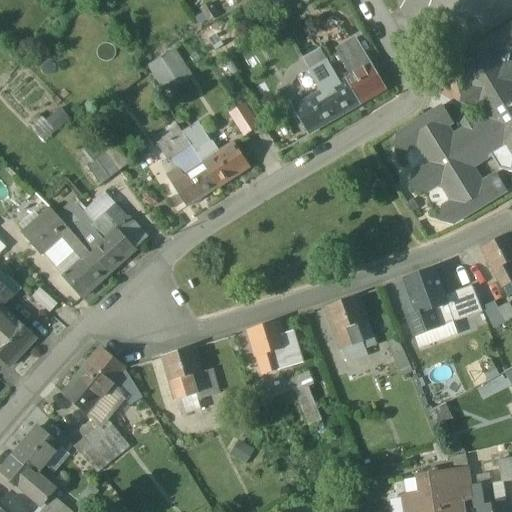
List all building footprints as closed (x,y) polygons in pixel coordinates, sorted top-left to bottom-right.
[(511,30),(489,43),(504,70),(508,68),(511,56),(511,55),(511,30)] [(370,66),(354,38),(335,49),(351,77),(355,75),(370,66)] [(511,69),(508,68),(504,70),(489,43),(454,63),(467,86),(464,88),(461,102),(474,105),(478,103),(485,115),(492,126),(496,123),(500,130),(496,132),(504,145),(511,159),(511,158),(511,69)] [(163,84),(191,66),(178,47),(150,65),(163,84)] [(340,84),(327,63),(313,72),(325,93),(340,84)] [(384,88),(370,66),(355,75),(369,97),(384,88)] [(369,97),(355,75),(351,77),(346,80),(360,103),(369,97)] [(360,103),(346,80),(340,84),(325,93),(339,115),(360,103)] [(325,93),(294,111),(307,134),(339,115),(325,93)] [(258,126),(245,106),(231,115),(245,135),(258,126)] [(465,127),(451,135),(446,125),(450,122),(440,106),(398,130),(394,143),(407,147),(416,142),(428,162),(414,169),(410,186),(427,190),(440,183),(450,201),(441,206),(437,218),(450,221),(501,192),(492,176),(479,184),(469,166),(487,156),(504,145),(496,132),(500,130),(496,123),(492,126),(485,115),(478,120),(476,117),(463,125),(465,127)] [(232,143),(202,163),(217,186),(247,167),(232,143)] [(511,158),(511,159),(504,145),(487,156),(487,157),(489,156),(497,169),(511,174),(511,171),(511,158)] [(120,169),(106,149),(89,161),(103,181),(120,169)] [(202,163),(175,180),(190,204),(217,186),(202,163)] [(96,222),(75,199),(59,214),(63,218),(92,250),(117,227),(136,248),(148,237),(137,224),(133,227),(126,220),(128,218),(115,204),(96,222)] [(59,214),(52,207),(24,231),(45,254),(52,247),(63,236),(76,249),(83,258),(84,258),(92,250),(63,218),(59,214)] [(117,227),(92,250),(111,271),(136,248),(117,227)] [(511,239),(509,234),(481,249),(493,272),(494,271),(511,262),(511,239)] [(76,249),(63,236),(52,247),(64,260),(76,249)] [(0,237),(0,256),(10,247),(0,237)] [(64,260),(59,265),(66,273),(83,258),(76,249),(64,260)] [(66,273),(65,275),(84,296),(111,271),(92,250),(84,258),(83,258),(66,273)] [(511,262),(494,271),(503,288),(511,283),(511,262)] [(28,292),(0,265),(0,278),(17,295),(14,297),(19,302),(28,292)] [(435,269),(405,280),(414,304),(419,315),(448,304),(445,297),(444,293),(435,269)] [(0,278),(0,305),(2,303),(5,306),(14,297),(17,295),(0,278)] [(472,287),(445,297),(448,304),(455,322),(455,323),(482,313),(472,287)] [(62,303),(45,288),(36,298),(53,314),(62,303)] [(357,297),(328,308),(337,332),(338,332),(356,325),(366,321),(357,297)] [(0,305),(0,339),(19,320),(5,306),(2,303),(0,305)] [(511,308),(510,303),(499,309),(507,327),(511,324),(511,308)] [(448,304),(419,315),(409,319),(416,337),(455,322),(448,304)] [(493,308),(484,312),(487,320),(497,317),(493,308)] [(19,320),(0,339),(0,354),(14,368),(40,340),(19,320)] [(293,333),(283,336),(279,323),(249,332),(256,357),(257,356),(263,374),(302,363),(293,333)] [(356,325),(338,332),(344,350),(363,343),(356,325)] [(194,348),(164,358),(171,382),(172,382),(178,400),(197,394),(191,376),(201,373),(194,348)] [(102,350),(65,395),(88,414),(116,381),(125,369),(102,350)] [(143,398),(125,369),(116,381),(131,406),(143,398)] [(310,372),(290,380),(294,392),(296,391),(308,386),(314,384),(310,372)] [(308,386),(296,391),(310,426),(322,421),(308,386)] [(108,420),(74,447),(98,473),(130,446),(108,420)] [(39,427),(1,471),(42,506),(51,495),(56,489),(38,474),(61,447),(39,427)] [(511,458),(499,460),(503,483),(511,481),(511,458)] [(468,469),(458,471),(462,502),(473,500),(471,490),(468,469)] [(458,471),(420,476),(419,478),(421,494),(403,497),(404,511),(451,511),(451,503),(462,502),(458,471)] [(492,479),(481,481),(482,488),(493,487),(492,479)] [(482,488),(471,490),(473,500),(475,511),(480,510),(480,511),(510,511),(509,506),(497,508),(493,487),(482,488)] [(72,511),(51,495),(42,506),(36,511),(72,511)]
